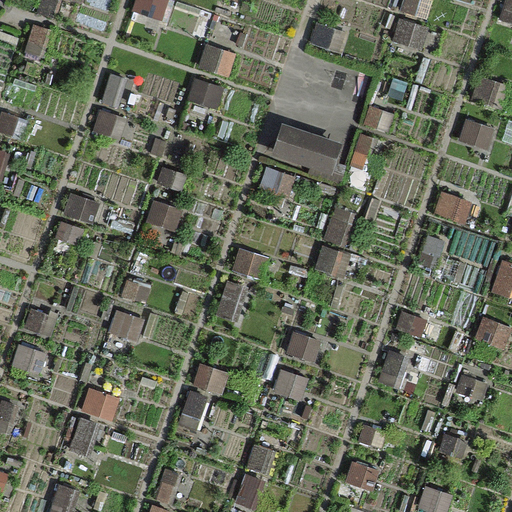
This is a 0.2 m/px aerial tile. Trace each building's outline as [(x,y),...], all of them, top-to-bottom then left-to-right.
[(62,0),(43,0),(39,13),(57,18),(62,0)] [(135,0),(132,9),(162,19),(168,0),(135,0)] [(403,0),(400,9),(427,17),(432,0),(403,0)] [(511,0),(504,0),(499,18),(511,21),(511,0)] [(399,17),(392,39),(422,48),(429,26),(399,17)] [(316,20),(309,40),(340,51),(347,31),(316,20)] [(52,28),(33,23),(24,52),(43,57),(52,28)] [(207,42),(199,65),(229,76),(237,52),(207,42)] [(129,77),(111,72),(102,101),(120,106),(129,77)] [(509,84),(479,74),(471,98),(502,108),(509,84)] [(194,76),(187,98),(218,108),(225,86),(194,76)] [(370,104),(364,124),(388,131),(394,112),(370,104)] [(99,108),(93,130),(121,138),(128,117),(99,108)] [(2,109),(0,114),(0,130),(24,139),(31,119),(2,109)] [(467,117),(460,140),(488,148),(495,126),(467,117)] [(283,120),(273,152),(333,172),(343,140),(283,120)] [(376,137),(361,132),(350,165),(366,170),(376,137)] [(168,141),(156,137),(151,152),(163,156),(168,141)] [(11,153),(0,149),(0,183),(1,184),(11,153)] [(163,165),(158,182),(183,190),(188,173),(163,165)] [(267,166),(260,187),(289,196),(296,175),(267,166)] [(442,190),(435,213),(466,223),(473,201),(442,190)] [(71,192),(64,213),(93,223),(101,202),(71,192)] [(154,199),(147,221),(176,230),(183,208),(154,199)] [(356,212),(336,206),(325,239),(345,245),(356,212)] [(62,220),(56,237),(79,245),(85,227),(62,220)] [(445,239),(427,234),(419,261),(437,266),(445,239)] [(322,244),(315,267),(345,276),(352,254),(322,244)] [(239,246),(233,269),(263,278),(270,256),(239,246)] [(511,291),(511,261),(502,258),(491,291),(510,297),(511,291)] [(126,279),(121,295),(146,303),(151,286),(126,279)] [(249,286),(227,279),(216,312),(238,319),(249,286)] [(31,307),(25,326),(51,335),(59,312),(50,309),(48,313),(31,307)] [(115,310),(109,331),(139,340),(145,319),(115,310)] [(401,310),(395,328),(422,337),(428,319),(401,310)] [(511,324),(483,315),(474,338),(505,349),(511,329),(511,324)] [(294,330),(286,352),(314,361),(322,340),(294,330)] [(20,343),(13,364),(40,373),(47,352),(20,343)] [(411,356),(389,349),(378,380),(400,387),(411,356)] [(201,362),(194,384),(222,393),(229,370),(201,362)] [(309,377),(281,368),(273,390),(301,399),(309,377)] [(489,382),(461,374),(456,391),(484,400),(489,382)] [(90,386),(82,410),(113,420),(121,396),(90,386)] [(207,395),(190,389),(183,412),(200,418),(207,395)] [(15,403),(2,398),(0,403),(0,418),(9,422),(15,403)] [(101,422),(80,416),(70,449),(91,455),(101,422)] [(364,424),(359,439),(382,447),(387,432),(364,424)] [(469,440),(444,433),(439,450),(464,457),(469,440)] [(280,452),(255,443),(247,467),(273,475),(280,452)] [(352,460),(346,481),(374,489),(380,468),(352,460)] [(182,474),(165,468),(156,498),(173,503),(182,474)] [(0,469),(0,489),(3,491),(9,473),(0,469)] [(266,479),(245,472),(236,502),(256,509),(266,479)] [(73,511),(81,489),(59,482),(49,511),(73,511)] [(447,511),(453,494),(425,485),(418,507),(434,511),(447,511)]
